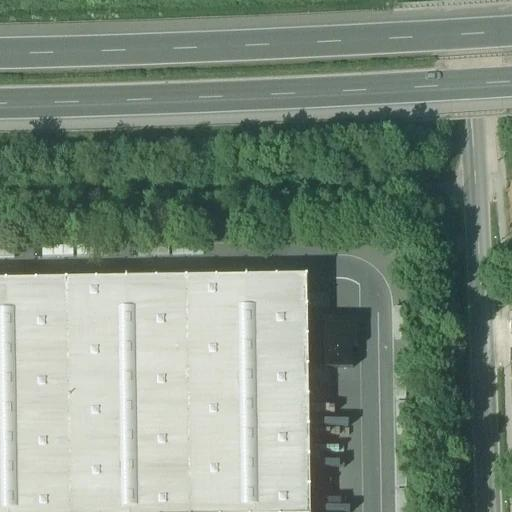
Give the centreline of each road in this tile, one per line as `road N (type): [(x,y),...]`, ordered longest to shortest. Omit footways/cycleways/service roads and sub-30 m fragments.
road 1 (tertiary): [(463,0),(492,511)]
road 2 (motorway): [(511,38),(0,59)]
road 3 (motorway): [(0,109),(511,88)]
road 4 (track): [(0,210),(473,185)]
